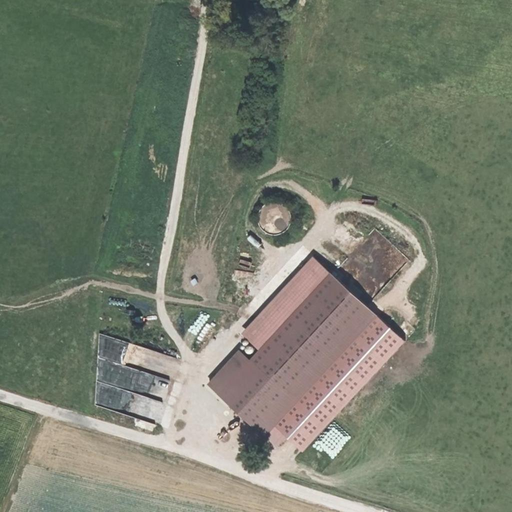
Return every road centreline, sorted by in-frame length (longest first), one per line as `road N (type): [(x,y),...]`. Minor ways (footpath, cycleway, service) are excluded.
road 1 (track): [(159,444),(192,356),(161,315),(161,286),(209,0)]
road 2 (track): [(5,511),(45,407),(364,511)]
